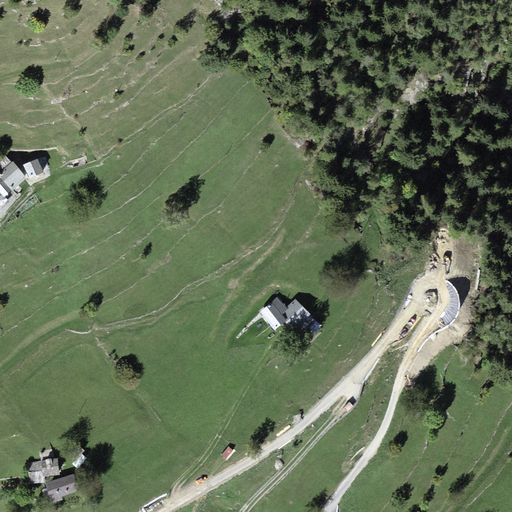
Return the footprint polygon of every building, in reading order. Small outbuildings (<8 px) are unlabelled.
[(2,152),(0,153),(0,191),(1,191),(5,196),(27,178),(14,162),(12,164),(2,152)] [(38,157),(24,164),(30,176),(44,170),(38,157)] [(278,297),(262,312),(277,331),(286,323),(292,331),(309,314),(297,301),(289,309),(278,297)] [(41,461),(42,477),(46,476),(60,475),(58,459),(41,461)] [(41,461),(28,463),(30,483),(46,482),(46,476),(42,477),(41,461)] [(73,475),(46,483),(51,500),(52,503),(64,500),(63,496),(78,491),(73,475)]
